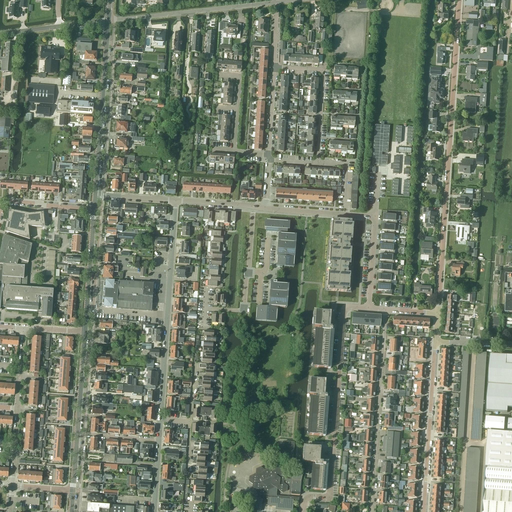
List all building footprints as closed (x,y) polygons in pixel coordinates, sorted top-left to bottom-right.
[(6,8),(6,13),(9,13),(9,18),(17,19),(18,7),(20,7),(20,8),(27,9),(27,1),(25,0),(24,0),(18,0),(18,5),(10,5),(9,8),(6,8)] [(367,2),(356,3),(357,10),(367,9),(367,2)] [(439,12),(438,18),(448,19),(448,12),(446,12),(446,5),(440,5),(439,12)] [(315,21),(315,29),(323,29),(323,22),(324,14),(316,14),(315,21)] [(257,33),(256,32),(255,36),(261,37),(261,33),(267,33),(268,20),(258,20),(258,22),(256,22),(255,25),(256,26),(258,26),(257,33)] [(466,21),(466,25),(470,25),(470,31),(467,31),(466,45),(472,45),(472,46),(476,47),(477,35),(478,36),(478,29),(479,29),(479,22),(466,21)] [(193,30),(199,31),(199,30),(201,31),(201,26),(200,26),(200,23),(194,23),(193,30)] [(223,30),(223,34),(226,34),(226,35),(231,35),(232,25),(227,25),(227,23),(224,23),(223,30)] [(232,25),(231,35),(237,36),(237,35),(240,35),(240,31),(241,24),(237,24),(237,25),(232,25)] [(145,30),(144,36),(148,37),(154,37),(153,42),(158,43),(157,46),(162,47),(163,43),(164,34),(163,34),(164,31),(155,30),(154,33),(151,33),(151,30),(148,30),(145,30)] [(128,49),(129,42),(136,43),(136,38),(134,38),(135,33),(125,32),(124,42),(125,42),(124,45),(121,45),(121,48),(128,49)] [(174,40),(173,46),(174,46),(173,52),(175,53),(175,52),(180,52),(179,53),(181,53),(181,47),(182,47),(182,45),(181,45),(182,34),(181,33),(180,33),(178,32),(177,33),(176,33),(175,40),(174,40)] [(0,60),(2,61),(1,72),(11,73),(13,45),(6,44),(5,57),(4,57),(4,59),(0,58),(0,60)] [(85,56),(84,61),(79,60),(79,64),(73,63),(73,67),(79,68),(79,64),(89,64),(89,62),(96,62),(97,53),(90,53),(91,45),(77,44),(77,52),(80,53),(80,55),(85,56)] [(58,60),(59,50),(51,49),(50,50),(47,50),(47,48),(41,47),(41,53),(40,53),(40,57),(41,58),(40,59),(45,59),(45,61),(44,73),(56,74),(57,60),(58,60)] [(445,65),(446,52),(445,52),(445,48),(438,48),(437,55),(438,55),(438,64),(445,65)] [(479,54),(479,61),(492,61),(493,48),(487,48),(486,55),(479,54)] [(121,56),(121,58),(122,59),(122,61),(133,62),(138,62),(138,59),(138,55),(129,55),(122,54),(122,55),(121,56)] [(478,62),(477,68),(476,68),(476,70),(477,71),(477,70),(487,71),(488,63),(478,62)] [(135,64),(134,72),(137,72),(147,73),(148,69),(145,69),(145,65),(135,64)] [(352,66),(352,76),(352,79),(358,79),(358,72),(360,72),(360,69),(354,68),(355,66),(352,66)] [(431,67),(430,75),(441,76),(441,68),(431,67)] [(467,67),(466,80),(474,81),(475,70),(476,70),(476,68),(475,68),(475,67),(467,67)] [(189,68),(188,78),(197,79),(197,69),(189,68)] [(304,81),(304,84),(305,84),(318,85),(318,79),(317,79),(317,76),(312,76),(312,79),(311,79),(311,82),(304,81)] [(430,76),(428,101),(434,102),(434,103),(438,104),(438,102),(439,102),(439,99),(440,99),(443,99),(443,90),(441,90),(442,86),(440,86),(441,79),(438,79),(439,76),(437,76),(437,77),(430,76)] [(1,78),(0,90),(0,91),(8,92),(9,79),(1,78)] [(29,85),(28,103),(33,103),(53,104),(54,86),(29,85)] [(118,89),(118,90),(119,92),(119,94),(130,95),(131,88),(132,88),(132,86),(127,86),(127,88),(120,87),(119,88),(118,89)] [(330,95),(330,99),(332,100),(338,101),(339,90),(337,90),(336,92),(333,92),(332,95),(330,95)] [(464,97),(464,102),(465,102),(466,102),(466,104),(465,103),(465,113),(475,113),(476,103),(477,103),(477,98),(464,97)] [(57,113),(92,116),(92,106),(88,105),(88,104),(58,102),(57,113)] [(37,105),(36,115),(43,115),(43,117),(49,117),(50,106),(37,105)] [(121,120),(127,121),(131,121),(131,117),(127,116),(127,110),(126,108),(125,108),(125,107),(118,106),(117,116),(121,116),(121,120)] [(433,120),(432,126),(428,125),(428,131),(432,132),(440,133),(440,126),(441,126),(441,120),(436,120),(436,113),(429,113),(429,119),(433,120)] [(0,117),(0,137),(6,138),(7,135),(9,135),(10,131),(7,131),(7,129),(8,129),(9,123),(11,123),(12,119),(10,119),(0,117)] [(374,125),(372,164),(387,165),(388,156),(382,155),(382,153),(388,153),(390,126),(384,126),(384,123),(381,122),(380,125),(374,125)] [(115,128),(115,131),(116,131),(116,132),(127,133),(131,133),(131,124),(128,124),(128,123),(117,123),(116,128),(115,128)] [(79,128),(78,136),(91,137),(91,129),(79,128)] [(464,133),(463,142),(473,142),(474,134),(477,134),(477,130),(467,129),(467,134),(464,133)] [(115,140),(115,148),(128,149),(129,140),(118,139),(118,140),(117,140),(115,140)] [(427,145),(427,153),(431,153),(431,156),(430,157),(430,159),(431,160),(439,161),(439,150),(434,149),(434,146),(427,145)] [(74,153),(74,156),(82,157),(83,154),(78,153),(78,152),(90,153),(90,147),(79,146),(78,150),(77,150),(76,154),(74,153)] [(300,147),(300,150),(301,150),(306,150),(306,152),(307,152),(306,154),(307,154),(306,156),(312,156),(313,156),(313,154),(314,148),(307,147),(304,147),(300,147)] [(208,163),(209,163),(214,164),(215,154),(210,154),(210,157),(209,157),(208,157),(207,158),(207,159),(206,161),(207,162),(207,163),(208,163)] [(476,155),(476,165),(483,166),(484,155),(476,155)] [(114,159),(114,162),(113,162),(113,164),(114,165),(114,166),(123,166),(123,164),(129,164),(130,161),(134,162),(134,157),(125,157),(125,160),(114,159)] [(460,165),(459,173),(464,173),(464,174),(470,174),(470,166),(473,166),(473,161),(465,160),(465,165),(460,165)] [(118,181),(112,181),(111,190),(118,190),(118,184),(120,184),(121,173),(115,172),(115,176),(118,176),(118,181)] [(427,183),(427,190),(437,190),(437,183),(435,183),(436,177),(429,177),(429,183),(427,183)] [(166,185),(165,194),(174,195),(174,194),(175,189),(176,189),(176,188),(176,183),(169,182),(168,182),(167,182),(166,182),(166,185)] [(240,186),(240,191),(242,191),(241,199),(248,199),(248,189),(249,185),(249,183),(246,183),(245,186),(240,186)] [(155,185),(143,184),(143,192),(155,193),(155,185)] [(296,192),(295,199),(298,199),(298,200),(302,201),(302,200),(304,200),(304,192),(296,192)] [(304,192),(304,200),(305,200),(305,201),(309,201),(309,200),(312,200),(312,193),(304,192)] [(457,199),(457,205),(460,205),(460,209),(469,209),(470,200),(472,200),(472,196),(464,195),(464,196),(464,199),(457,199)] [(111,208),(111,209),(112,209),(112,212),(120,212),(120,205),(119,205),(119,203),(111,202),(111,205),(110,205),(110,206),(110,207),(111,208)] [(137,206),(125,205),(124,213),(136,214),(137,206)] [(153,216),(153,219),(158,219),(158,217),(159,217),(159,215),(166,215),(166,208),(154,207),(153,216)] [(189,209),(189,210),(184,209),(183,217),(196,218),(197,209),(189,209)] [(432,213),(432,210),(424,209),(424,214),(426,215),(426,224),(435,225),(436,214),(432,213)] [(4,231),(4,232),(29,240),(28,227),(42,228),(43,213),(25,215),(25,213),(18,212),(17,212),(8,210),(8,220),(6,220),(6,222),(4,231)] [(382,221),(384,221),(387,221),(387,225),(396,225),(397,215),(395,215),(383,214),(383,215),(382,215),(382,221)] [(160,228),(160,229),(167,230),(168,223),(163,223),(164,221),(157,220),(157,228),(160,228)] [(264,220),(264,228),(266,228),(266,230),(276,231),(287,231),(287,230),(289,230),(290,222),(287,222),(285,221),(277,221),(274,221),(267,220),(264,220)] [(343,221),(341,221),(334,220),(333,223),(332,223),(330,238),(332,239),(332,247),(330,247),(329,263),(330,263),(330,272),(328,272),(327,288),(329,288),(329,291),(336,291),(337,291),(338,292),(347,292),(347,289),(349,289),(350,274),(348,273),(349,265),(351,265),(351,257),(352,249),(350,249),(350,240),(352,240),(354,224),(352,224),(352,221),(351,221),(343,221)] [(382,224),(381,231),(383,231),(386,231),(386,235),(394,235),(394,232),(396,232),(396,225),(387,225),(383,224),(383,225),(382,224)] [(189,226),(182,225),(182,236),(189,237),(190,230),(189,229),(189,226)] [(456,226),(456,231),(458,231),(458,233),(457,233),(456,241),(462,241),(466,241),(467,234),(469,234),(469,227),(456,226)] [(122,227),(116,227),(116,228),(107,228),(106,228),(106,230),(107,230),(107,234),(111,234),(111,235),(116,235),(116,232),(122,232),(122,227)] [(277,258),(276,267),(280,267),(282,267),(293,268),(294,264),(294,258),(295,235),(292,235),(286,234),(281,234),(278,234),(277,258)] [(381,235),(380,241),(382,241),(386,241),(385,245),(393,245),(393,242),(393,241),(394,235),(386,235),(383,234),(382,234),(382,235),(381,235)] [(0,310),(1,311),(1,310),(1,309),(0,309),(0,307),(5,307),(5,309),(38,312),(38,311),(42,311),(41,317),(51,318),(52,300),(53,290),(27,288),(28,260),(29,260),(32,245),(4,236),(0,255),(0,262),(3,263),(3,265),(3,266),(0,265),(0,310)] [(69,239),(69,249),(71,249),(71,252),(80,253),(80,251),(81,251),(81,247),(80,247),(81,246),(81,244),(81,242),(82,242),(82,239),(81,239),(81,237),(72,236),(72,240),(69,239)] [(166,246),(167,239),(157,238),(157,239),(155,239),(155,244),(157,245),(162,245),(163,246),(165,246),(166,246)] [(188,243),(181,242),(181,253),(188,254),(189,246),(187,246),(188,243)] [(421,255),(421,260),(428,261),(428,258),(432,259),(433,251),(431,251),(431,249),(432,249),(432,244),(422,243),(421,255)] [(380,245),(380,251),(382,251),(385,251),(385,254),(394,255),(395,245),(393,245),(385,245),(382,244),(381,244),(381,245),(380,245)] [(179,258),(178,258),(178,264),(189,265),(190,259),(196,259),(196,256),(179,254),(179,258)] [(379,255),(379,261),(381,261),(384,261),(384,264),(387,265),(394,265),(394,255),(385,254),(381,254),(380,254),(380,255),(379,255)] [(457,266),(453,266),(452,273),(455,273),(455,276),(460,277),(460,269),(463,270),(463,266),(464,267),(464,263),(457,263),(457,266)] [(64,272),(68,272),(67,275),(78,275),(79,270),(68,269),(68,265),(62,265),(62,264),(57,264),(57,267),(64,268),(64,272)] [(379,264),(378,271),(380,271),(383,271),(383,274),(385,275),(386,275),(393,275),(398,276),(398,272),(393,272),(393,271),(394,265),(387,265),(384,264),(381,264),(380,264),(380,265),(379,264)] [(104,271),(104,272),(104,273),(104,272),(103,277),(112,278),(113,272),(117,272),(118,267),(118,265),(113,265),(113,267),(104,266),(104,271)] [(184,269),(177,269),(177,278),(186,279),(187,273),(189,273),(190,267),(184,267),(184,269)] [(378,274),(377,281),(380,281),(383,281),(382,284),(386,285),(392,285),(396,285),(396,282),(392,281),(393,278),(393,275),(386,275),(385,275),(383,274),(381,274),(379,274),(379,275),(378,274)] [(67,282),(67,285),(69,285),(69,286),(76,287),(77,286),(78,286),(78,280),(73,279),(70,278),(69,282),(67,282)] [(102,300),(102,306),(103,306),(103,307),(116,308),(151,311),(151,310),(152,302),(152,298),(153,293),(153,284),(144,283),(124,281),(122,281),(118,281),(105,280),(105,281),(104,281),(103,287),(105,287),(104,294),(104,300),(102,300)] [(270,289),(269,307),(271,307),(277,307),(285,308),(287,308),(288,285),(285,285),(280,284),(276,284),(276,282),(270,281),(270,289)] [(414,283),(414,291),(418,292),(418,294),(431,295),(432,287),(419,286),(419,283),(414,283)] [(377,284),(377,291),(380,291),(382,291),(382,295),(385,295),(391,295),(392,285),(386,285),(382,284),(380,284),(378,284),(377,284)] [(256,306),(255,321),(276,322),(277,308),(256,306)] [(67,315),(67,316),(75,317),(75,316),(74,316),(75,309),(67,308),(67,315)] [(314,368),(326,368),(327,369),(330,331),(332,331),(332,329),(331,329),(331,326),(327,326),(328,312),(321,312),(315,312),(315,318),(313,317),(312,320),(315,320),(314,327),(318,327),(318,330),(317,330),(314,368)] [(65,315),(64,323),(66,324),(69,324),(69,323),(70,322),(75,323),(75,317),(67,316),(67,315),(65,315)] [(100,321),(99,328),(112,329),(112,323),(126,324),(127,321),(126,321),(112,320),(112,321),(108,321),(108,322),(100,321)] [(100,339),(100,344),(107,344),(107,340),(108,340),(108,336),(115,336),(116,333),(99,332),(99,339),(100,339)] [(60,336),(60,339),(62,339),(62,344),(73,344),(73,338),(62,337),(62,336),(60,336)] [(390,340),(390,346),(400,346),(400,343),(397,343),(398,340),(402,341),(402,337),(394,337),(394,340),(390,340)] [(415,346),(418,346),(418,359),(426,360),(427,349),(425,349),(426,340),(416,339),(415,346)] [(390,346),(389,352),(393,352),(393,355),(401,356),(401,353),(399,353),(400,347),(400,346),(390,346)] [(389,358),(389,364),(399,365),(399,360),(401,360),(401,356),(393,355),(393,359),(389,358)] [(511,356),(490,355),(485,412),(507,413),(507,408),(511,408),(511,356)] [(110,362),(110,358),(98,358),(98,359),(97,359),(97,364),(105,365),(106,366),(109,366),(117,366),(118,362),(110,362)] [(146,360),(145,368),(148,368),(153,368),(154,360),(153,360),(148,360),(146,360)] [(171,365),(170,373),(174,373),(174,376),(180,377),(180,373),(180,370),(183,371),(184,363),(177,362),(177,365),(171,365)] [(389,364),(388,371),(392,371),(392,374),(400,375),(400,371),(399,371),(399,365),(389,364)] [(146,375),(146,379),(157,380),(157,373),(156,373),(156,369),(147,369),(146,372),(148,372),(148,375),(146,375)] [(388,377),(387,383),(395,384),(395,382),(401,382),(402,378),(400,378),(400,375),(392,374),(392,377),(388,377)] [(156,387),(157,380),(146,379),(146,383),(147,383),(147,386),(145,385),(145,389),(155,390),(155,386),(156,387)] [(309,435),(322,436),(325,398),(327,398),(327,396),(326,396),(326,394),(322,394),(323,380),(316,379),(316,380),(310,379),(310,385),(307,385),(307,387),(309,387),(309,394),(313,395),(313,397),(312,397),(309,435)] [(95,383),(94,388),(96,388),(96,390),(97,390),(97,392),(106,393),(107,384),(103,384),(95,383)] [(387,383),(387,389),(391,390),(391,393),(397,393),(396,394),(398,394),(399,394),(399,393),(399,390),(396,390),(396,384),(395,384),(387,383)] [(0,392),(1,393),(1,394),(4,394),(4,393),(7,393),(7,395),(14,395),(15,387),(0,385),(0,392)] [(123,385),(122,392),(142,394),(142,393),(142,390),(143,387),(135,386),(133,386),(123,385)] [(156,393),(148,392),(147,402),(155,402),(156,393)] [(386,399),(386,406),(386,409),(391,409),(390,412),(395,412),(397,412),(397,406),(396,406),(396,396),(396,395),(396,394),(397,393),(391,393),(390,395),(390,400),(386,399)] [(94,396),(93,403),(102,404),(108,404),(108,402),(109,397),(108,397),(94,396)] [(102,414),(102,410),(112,411),(113,405),(102,404),(101,407),(93,407),(92,414),(102,414)] [(385,415),(384,421),(392,421),(395,422),(395,416),(397,416),(397,412),(395,412),(390,412),(389,412),(389,415),(385,415)] [(504,430),(505,418),(486,417),(485,429),(504,430)] [(384,421),(384,427),(388,427),(388,430),(401,431),(401,427),(391,427),(392,421),(384,421)] [(102,431),(105,431),(106,431),(106,426),(91,425),(91,432),(92,433),(98,433),(98,428),(102,428),(102,431)] [(142,426),(142,433),(143,433),(143,435),(148,435),(148,434),(153,435),(153,432),(154,427),(146,427),(146,426),(142,426)] [(485,467),(481,511),(511,511),(511,432),(487,431),(485,467)] [(399,433),(387,432),(387,437),(383,437),(382,452),(385,452),(385,457),(398,458),(399,433)] [(288,452),(287,465),(292,466),(294,442),(284,442),(283,451),(288,452)] [(140,451),(139,454),(142,454),(142,455),(144,455),(143,459),(151,459),(152,445),(141,445),(141,451),(140,451)] [(314,465),(313,490),(323,490),(324,466),(325,466),(325,464),(325,461),(319,461),(320,447),(311,447),(305,447),(305,455),(302,454),(302,457),(304,457),(304,462),(315,463),(315,465),(314,465)] [(166,451),(166,459),(178,460),(179,451),(186,452),(186,448),(178,448),(178,451),(166,451)] [(115,456),(105,455),(105,462),(114,463),(114,461),(117,462),(117,463),(131,464),(132,457),(118,456),(115,456)] [(386,463),(381,463),(381,467),(382,467),(382,468),(381,468),(381,473),(384,473),(384,474),(385,474),(385,473),(389,474),(390,464),(394,464),(394,461),(386,460),(386,463)] [(249,477),(249,482),(253,484),(252,489),(256,492),(257,491),(258,494),(257,499),(254,498),(251,511),(258,511),(261,504),(268,505),(267,505),(276,506),(275,509),(292,511),(293,500),(299,501),(299,498),(296,497),(292,497),(288,497),(276,496),(276,495),(276,493),(277,489),(283,493),(287,491),(287,486),(289,487),(289,494),(291,494),(291,495),(296,495),(300,496),(300,491),(301,481),(302,474),(297,473),(293,473),(293,475),(291,475),(291,474),(290,479),(288,479),(288,475),(284,472),(282,473),(283,470),(277,466),(275,467),(275,465),(271,462),(267,464),(266,469),(264,470),(260,467),(256,469),(256,474),(255,476),(253,475),(249,477)] [(99,471),(99,468),(100,464),(89,463),(88,470),(99,471)] [(149,477),(150,477),(151,470),(147,470),(147,467),(137,466),(137,470),(142,470),(142,476),(143,476),(143,478),(149,479),(149,477)] [(50,469),(50,471),(52,471),(52,476),(63,477),(63,470),(52,469),(53,469),(50,469)] [(171,477),(171,473),(162,473),(162,477),(163,477),(163,479),(166,479),(166,480),(175,481),(176,478),(171,477)] [(49,481),(49,484),(52,484),(52,483),(62,484),(63,477),(52,476),(51,481),(49,481)] [(136,485),(136,486),(138,486),(138,488),(139,489),(142,489),(149,490),(150,483),(138,482),(136,482),(136,485)] [(161,491),(160,500),(168,500),(169,495),(173,496),(173,492),(169,492),(161,491)] [(48,494),(48,497),(50,497),(50,502),(61,503),(61,496),(54,495),(51,495),(51,494),(48,494)] [(87,503),(87,511),(133,511),(134,507),(115,505),(87,503)] [(160,504),(160,511),(168,511),(172,511),(172,504),(168,503),(168,505),(160,504)]
